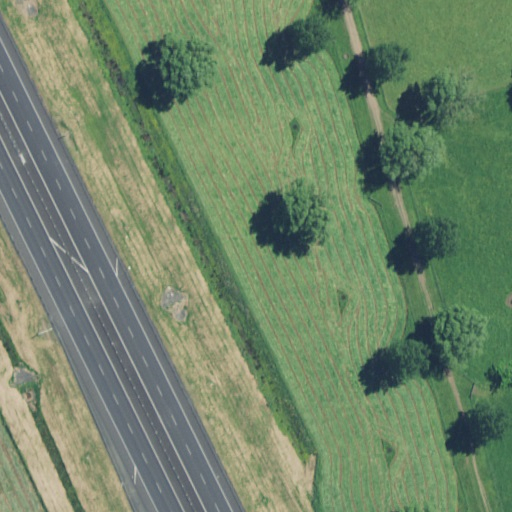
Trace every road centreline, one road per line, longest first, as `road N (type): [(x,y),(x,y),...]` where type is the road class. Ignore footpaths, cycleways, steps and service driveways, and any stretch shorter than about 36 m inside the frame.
road 1 (motorway): [(0,57),(223,511)]
road 2 (motorway): [(174,511),(0,158)]
